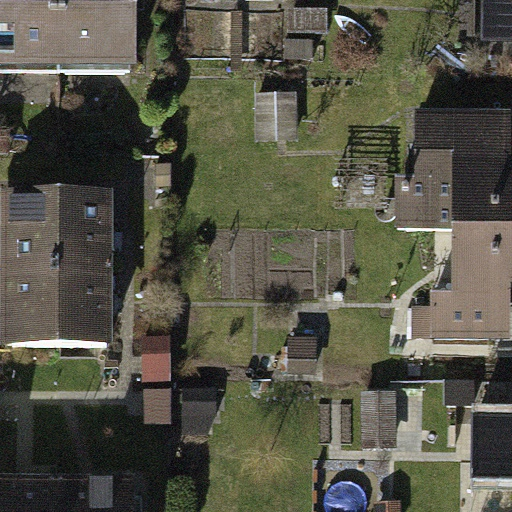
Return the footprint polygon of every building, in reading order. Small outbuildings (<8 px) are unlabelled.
[(0,0),(0,66),(57,67),(56,0),(0,0)] [(132,66),(132,0),(56,0),(57,67),(132,66)] [(511,0),(479,0),(480,46),(511,45),(511,0)] [(324,11),(288,10),(288,34),(323,35),(324,11)] [(315,42),(285,42),(285,64),(314,64),(315,42)] [(280,94),(256,94),(256,142),(280,142),(280,94)] [(454,233),(511,231),(511,161),(511,113),(412,116),(414,177),(396,178),(397,234),(454,233)] [(382,162),(342,163),(343,209),(383,208),(382,162)] [(118,195),(0,192),(0,268),(117,271),(118,195)] [(511,231),(454,233),(455,297),(428,298),(429,347),(510,345),(508,288),(511,287),(511,231)] [(117,271),(0,268),(0,344),(115,347),(117,271)] [(172,337),(139,338),(139,387),(172,387),(172,337)] [(316,341),(285,341),(285,375),(316,375),(316,341)] [(220,390),(182,391),(183,429),(220,429),(220,390)] [(167,395),(140,395),(140,432),(167,432),(167,395)] [(396,398),(362,398),(361,447),(395,448),(396,398)] [(511,426),(475,427),(475,479),(511,478),(511,426)] [(0,511),(52,511),(53,483),(0,483),(0,511)] [(128,511),(128,483),(53,483),(52,511),(128,511)]
